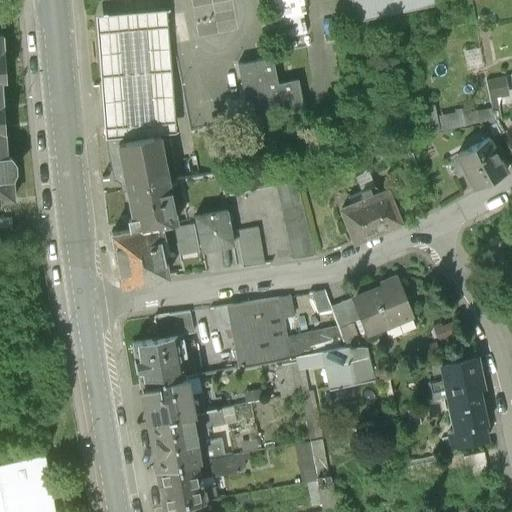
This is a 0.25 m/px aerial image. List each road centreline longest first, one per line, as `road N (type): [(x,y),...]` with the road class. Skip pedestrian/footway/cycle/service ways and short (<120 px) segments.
road 1 (residential): [(94,308),(296,277),(439,226)]
road 2 (primary): [(94,308),(52,0)]
road 3 (residential): [(439,226),(486,320),(511,426)]
road 4 (primary): [(131,511),(94,308)]
